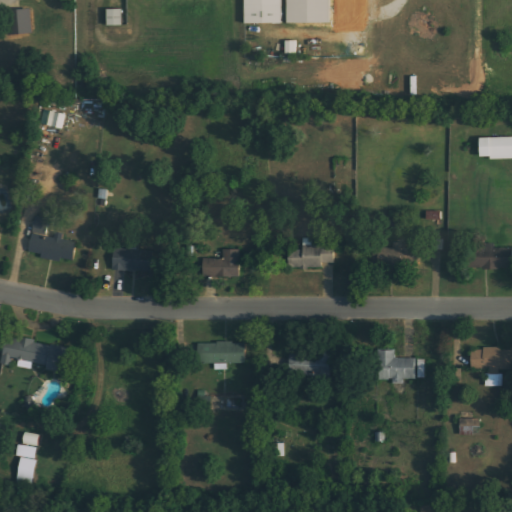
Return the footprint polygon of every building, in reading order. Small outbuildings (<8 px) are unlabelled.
[(282,23),(282,0),(245,0),(245,23),(282,23)] [(289,0),(289,24),(332,24),(331,0),(289,0)] [(109,10),(109,27),(125,26),(124,10),(109,10)] [(34,36),(33,11),(13,11),(14,37),(34,36)] [(297,41),(287,42),(287,55),(298,55),(297,41)] [(67,114),(51,112),(49,127),(65,129),(67,114)] [(511,137),(483,138),(483,159),(511,158),(511,137)] [(427,212),(427,224),(439,224),(439,212),(427,212)] [(30,255),(76,261),(78,242),(64,240),(65,233),(56,232),(55,238),(47,237),(50,219),(36,217),(30,255)] [(290,250),(291,268),(324,268),(324,264),(337,264),(336,246),(314,246),(313,238),(304,238),(304,250),(290,250)] [(511,268),(511,247),(497,248),(497,244),(477,244),(477,269),(511,268)] [(242,249),(225,250),(225,259),(207,259),(207,277),(243,277),(242,249)] [(158,272),(158,251),(115,250),(115,271),(158,272)] [(66,374),(71,347),(7,336),(2,364),(16,366),(33,370),(34,363),(48,366),(47,370),(66,374)] [(229,370),(229,364),(248,364),(248,343),(200,343),(200,363),(216,364),(216,370),(229,370)] [(511,348),(473,349),(473,370),(488,370),(488,387),(503,387),(503,371),(511,370),(511,348)] [(417,380),(417,359),(397,358),(397,351),(381,351),(380,381),(406,382),(406,380),(417,380)] [(332,354),(291,355),(291,374),(332,373),(332,354)] [(473,412),(462,411),(461,435),(481,436),(481,419),(473,419),(473,412)] [(25,443),(40,446),(42,438),(27,435),(25,443)] [(20,457),(39,459),(40,448),(21,446),(20,457)] [(35,485),(38,460),(22,458),(19,484),(35,485)]
